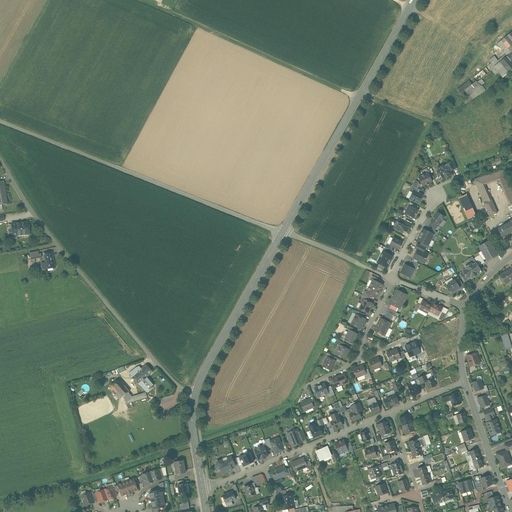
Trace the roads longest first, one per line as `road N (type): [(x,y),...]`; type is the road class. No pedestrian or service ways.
road 1 (track): [(141,0),(425,120)]
road 2 (unclassified): [(194,396),(62,252),(0,159)]
road 3 (unclassified): [(282,231),(0,121)]
road 4 (secondary): [(282,231),(414,0)]
road 5 (secondary): [(194,396),(282,231)]
road 6 (residential): [(310,384),(351,363),(391,277)]
road 7 (residential): [(263,465),(391,413)]
road 8 (residential): [(511,511),(465,382)]
